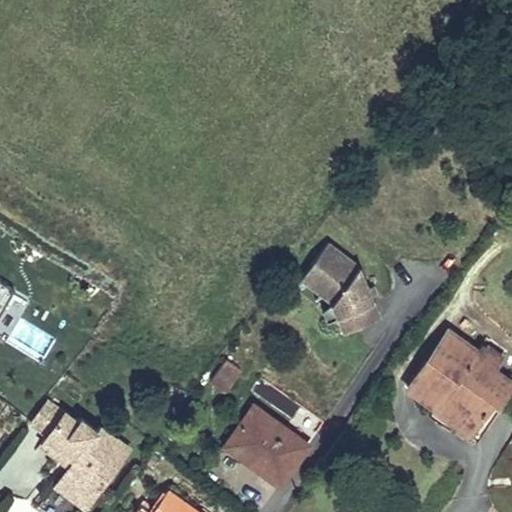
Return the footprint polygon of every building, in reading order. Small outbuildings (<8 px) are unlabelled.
[(374,320),(355,242),(308,253),(328,332),(374,320)] [(57,336),(19,316),(31,293),(0,276),(0,330),(47,355),(57,336)] [(450,331),(409,385),(437,406),(432,410),(476,442),(504,407),(500,403),(511,386),(511,383),(497,371),(479,353),(450,331)] [(484,345),(479,353),(497,371),(502,360),(484,345)] [(229,361),(214,379),(224,389),(240,369),(229,361)] [(255,406),(226,446),(281,483),(307,444),(255,406)] [(68,504),(79,511),(80,511),(125,454),(97,432),(93,438),(75,423),(73,427),(58,416),(40,440),(71,464),(64,473),(56,483),(74,498),(68,504)] [(335,417),(320,436),(330,445),(343,423),(335,417)] [(71,464),(40,440),(33,449),(64,473),(71,464)] [(74,498),(56,483),(50,489),(68,504),(74,498)] [(152,511),(144,506),(140,511),(216,511),(217,511),(216,511),(200,511),(168,492),(155,511),(152,511)]
